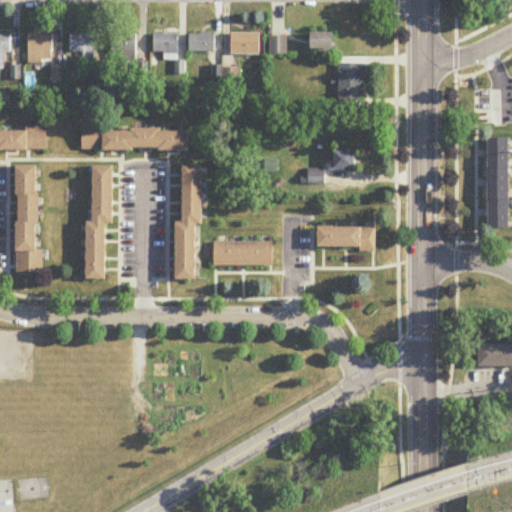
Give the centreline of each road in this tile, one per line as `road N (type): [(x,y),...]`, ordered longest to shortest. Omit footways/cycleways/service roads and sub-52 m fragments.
road 1 (residential): [(0,310),(52,319),(312,321),(331,332),(359,386)]
road 2 (secondary): [(423,348),(422,0)]
road 3 (tertiary): [(146,511),(423,348)]
road 4 (secondary): [(423,511),(423,348)]
